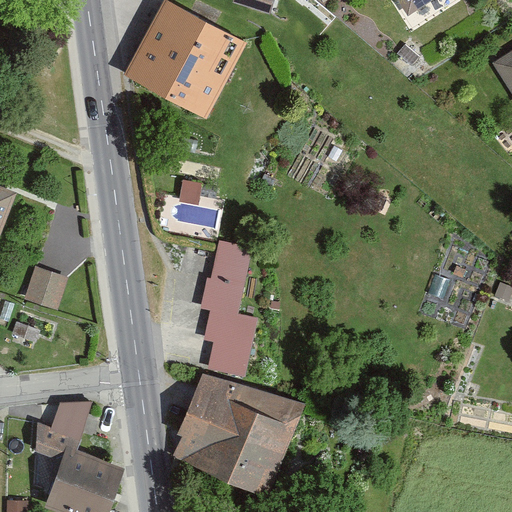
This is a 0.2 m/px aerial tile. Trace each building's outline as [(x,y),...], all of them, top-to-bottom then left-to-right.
[(160,0),(121,70),(200,115),(241,43),(165,0),(160,0)] [(231,0),(230,3),(268,13),(271,0),(231,0)] [(395,0),(405,15),(429,0),(395,0)] [(406,45),(397,55),(411,69),(421,59),(406,45)] [(511,46),(490,59),(511,95),(511,46)] [(181,197),(199,200),(203,180),(185,177),(181,197)] [(0,232),(15,191),(0,186),(0,232)] [(253,249),(220,242),(212,278),(208,277),(200,309),(211,312),(204,340),(214,343),(208,368),(244,376),(257,320),(238,315),(253,249)] [(33,267),(22,299),(58,311),(68,279),(33,267)] [(171,455),(263,492),(300,401),(199,371),(173,433),(178,435),(171,455)] [(41,506),(58,511),(100,511),(115,466),(75,450),(89,402),(57,404),(47,428),(33,422),(32,453),(55,459),(41,506)] [(6,503),(6,511),(28,511),(29,503),(6,503)]
